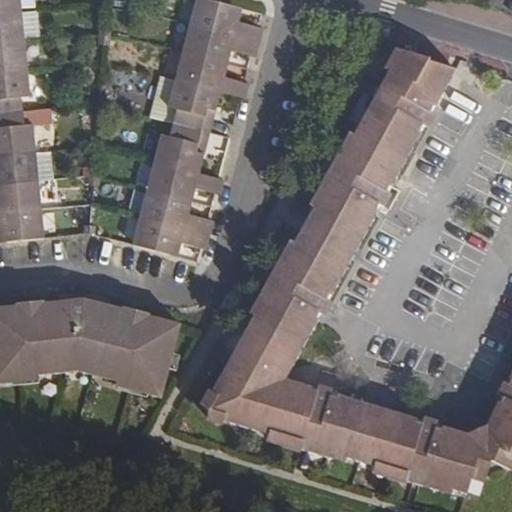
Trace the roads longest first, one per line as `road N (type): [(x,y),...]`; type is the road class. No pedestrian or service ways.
road 1 (residential): [(290,0),(216,279),(186,294),(90,274),(0,286)]
road 2 (unknown): [(511,265),(493,292),(464,302),(437,292),(415,257),(511,74)]
road 3 (residential): [(511,48),(349,0)]
